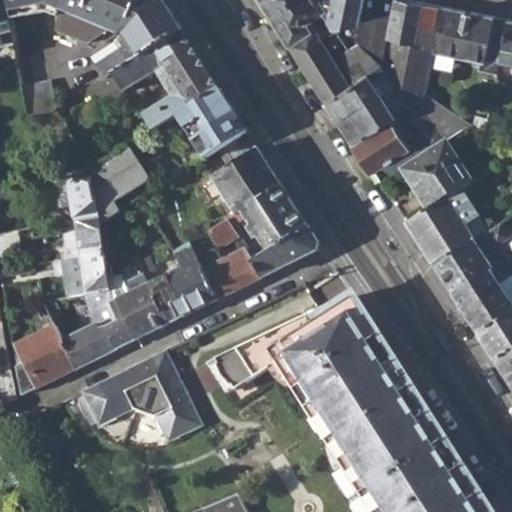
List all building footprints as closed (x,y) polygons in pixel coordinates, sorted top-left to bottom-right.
[(8,0),(0,0),(0,34),(15,32),(12,18),(10,11),(8,0)] [(106,27),(123,34),(120,41),(93,59),(103,78),(183,27),(165,0),(8,0),(10,11),(36,6),(48,5),(61,9),(60,32),(95,45),(106,27)] [(330,2),(335,6),(337,0),(264,0),(290,40),(310,28),(307,19),(330,2)] [(363,0),(337,0),(335,6),(337,22),(358,21),(363,0)] [(363,0),(358,21),(354,41),(353,42),(354,44),(381,61),(393,0),(363,0)] [(398,88),(407,102),(417,96),(425,91),(424,90),(433,48),(441,4),(420,0),(393,0),(381,61),(388,72),(393,79),(398,88)] [(433,48),(479,58),(478,65),(497,70),(499,59),(501,53),(508,18),(441,4),(433,48)] [(12,18),(49,11),(59,15),(61,9),(48,5),(36,6),(10,11),(12,18)] [(511,62),(511,18),(508,18),(501,53),(499,59),(511,62)] [(310,28),(290,40),(326,96),(381,61),(354,44),(353,42),(354,41),(358,21),(337,22),(331,28),(320,34),(317,28),(310,28)] [(155,130),(177,114),(221,89),(183,27),(103,78),(99,80),(110,100),(160,69),(174,92),(144,111),(155,130)] [(0,47),(18,44),(15,32),(0,34),(0,47)] [(338,114),(381,87),(393,79),(388,72),(381,61),(326,96),(338,114)] [(365,109),(387,95),(398,88),(393,79),(381,87),(338,114),(341,118),(362,105),(365,109)] [(31,113),(54,110),(58,107),(51,80),(25,85),(31,113)] [(341,118),(353,137),(402,105),(407,102),(398,88),(387,95),(365,109),(362,105),(341,118)] [(221,89),(177,114),(205,158),(225,145),(248,131),(221,89)] [(425,91),(417,96),(446,140),(473,123),(425,91)] [(401,168),(420,156),(411,141),(408,138),(419,130),(402,105),(353,137),(382,181),(401,168)] [(283,186),(248,131),(225,145),(236,164),(209,181),(231,216),(283,186)] [(401,168),(427,209),(460,188),(471,181),(446,140),(420,156),(401,168)] [(129,146),(91,170),(98,217),(100,224),(120,211),(114,200),(149,178),(129,146)] [(68,174),(75,221),(98,217),(91,170),(68,174)] [(321,245),(283,186),(231,216),(210,228),(218,244),(220,247),(239,237),(233,228),(250,217),(254,224),(251,227),(267,245),(256,251),(255,248),(250,252),(249,252),(265,277),(318,251),(321,245)] [(488,230),(460,188),(427,209),(408,222),(435,264),(473,240),(487,231),(488,230)] [(62,252),(64,260),(104,254),(100,224),(98,217),(75,221),(80,249),(68,250),(62,252)] [(63,223),(68,250),(80,249),(75,221),(63,223)] [(473,240),(435,264),(455,296),(492,272),(493,271),(510,261),(501,245),(511,239),(511,237),(502,222),(488,230),(487,231),(473,240)] [(210,228),(189,242),(191,246),(198,257),(218,244),(210,228)] [(0,234),(0,256),(22,253),(18,232),(0,234)] [(169,324),(221,300),(199,260),(198,257),(191,246),(177,254),(185,269),(150,286),(169,324)] [(213,251),(199,260),(221,300),(265,277),(249,252),(250,252),(246,251),(225,261),(220,253),(213,251)] [(70,298),(88,295),(111,292),(104,254),(64,260),(67,280),(70,298)] [(59,281),(67,280),(64,260),(54,262),(59,281)] [(0,271),(2,281),(36,275),(35,265),(0,271)] [(511,302),(500,284),(492,272),(455,296),(480,334),(511,313),(511,302)] [(511,283),(508,278),(500,284),(511,302),(511,283)] [(116,351),(169,324),(150,286),(112,304),(113,307),(121,321),(106,329),(116,351)] [(96,326),(63,341),(77,371),(116,351),(106,329),(121,321),(113,307),(112,304),(111,292),(88,295),(91,312),(96,326)] [(492,511),(354,296),(317,321),(313,314),(218,360),(224,379),(234,388),(277,361),(293,386),(298,383),(310,401),(305,403),(312,415),(317,412),(332,434),(326,437),(344,463),(333,470),(360,511),(492,511)] [(511,313),(480,334),(497,361),(511,351),(511,313)] [(24,396),(77,371),(63,341),(55,326),(15,348),(24,396)] [(0,374),(11,373),(3,328),(0,328),(0,374)] [(207,426),(170,349),(157,355),(85,392),(87,396),(82,399),(87,413),(95,426),(100,423),(103,427),(138,409),(158,416),(168,436),(189,425),(192,433),(207,426)] [(511,351),(497,361),(511,385),(511,351)] [(0,408),(16,400),(11,373),(0,374),(0,408)] [(310,401),(298,383),(293,386),(305,403),(310,401)] [(332,434),(317,412),(312,415),(326,437),(332,434)] [(192,433),(189,425),(168,436),(172,443),(192,433)] [(204,507),(206,511),(248,511),(239,493),(204,507)]
